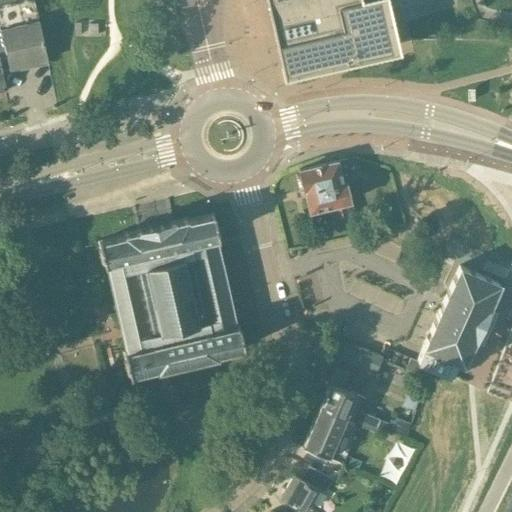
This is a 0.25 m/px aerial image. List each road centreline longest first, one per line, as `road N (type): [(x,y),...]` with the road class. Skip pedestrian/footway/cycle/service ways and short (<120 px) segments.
road 1 (residential): [(211,511),(257,469),(286,364),(230,153)]
road 2 (secondary): [(506,145),(489,130),(409,107),(246,104)]
road 3 (secondary): [(247,132),(360,126),(477,149),(506,145)]
road 4 (secondary): [(37,180),(76,180),(182,145)]
road 5 (secondary): [(173,119),(37,180)]
